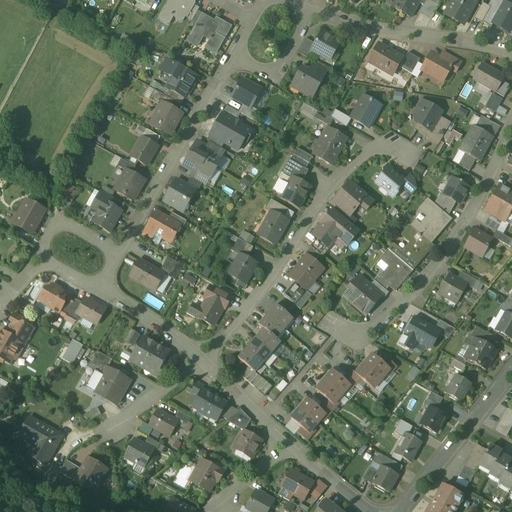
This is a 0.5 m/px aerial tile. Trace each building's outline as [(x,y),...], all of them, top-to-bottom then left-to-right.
[(195,2),(191,0),(169,0),(168,3),(169,6),(168,7),(165,8),(159,19),(160,22),(167,26),(170,25),(174,18),(176,19),(177,21),(180,23),(183,23),(186,18),(187,19),(194,7),(195,5),(195,2)] [(398,0),(393,9),(410,18),(419,4),(420,0),(398,0)] [(439,7),(427,0),(424,7),(420,13),(432,20),(439,7)] [(476,3),(469,0),(453,0),(444,15),(463,26),(476,3)] [(483,3),(474,19),(483,24),(491,8),(483,3)] [(511,28),(511,8),(504,4),(492,24),(509,34),(511,28)] [(194,7),(187,19),(193,22),(198,13),(199,10),(194,7)] [(193,22),(192,23),(197,26),(203,16),(198,13),(193,22)] [(220,26),(203,16),(197,26),(188,42),(197,48),(204,37),(211,41),(206,49),(216,55),(224,40),(215,35),(220,26)] [(231,28),(222,22),(220,26),(215,35),(224,40),(231,28)] [(338,43),(322,33),(315,45),(311,51),(312,52),(320,56),(322,60),(324,59),(330,62),(335,53),(339,46),(338,43)] [(315,45),(306,40),(298,54),(308,59),(312,52),(311,51),(315,45)] [(403,59),(379,45),(369,63),(379,69),(383,68),(383,67),(392,73),(396,72),(403,59)] [(421,60),(409,53),(400,68),(412,75),(421,60)] [(440,59),(431,54),(422,70),(444,83),(446,79),(449,78),(450,75),(450,72),(451,70),(456,73),(461,64),(443,54),(440,59)] [(505,77),(483,64),(473,81),(496,94),(505,77)] [(197,78),(175,65),(175,66),(179,69),(167,89),(168,90),(170,87),(172,89),(171,91),(185,99),(197,78)] [(327,74),(316,67),(312,74),(324,80),(327,74)] [(312,74),(302,68),(291,88),(301,94),(301,93),(313,100),(324,80),(312,74)] [(262,91),(242,80),(232,98),(244,105),(252,109),(252,108),(262,91)] [(167,98),(155,91),(150,100),(159,106),(160,103),(163,104),(171,108),(174,102),(167,98)] [(185,99),(171,91),(167,98),(174,102),(181,106),(185,99)] [(395,92),(394,100),(401,101),(402,93),(395,92)] [(502,101),(492,95),(486,108),(495,113),(502,101)] [(364,97),(352,117),(370,127),(371,127),(369,126),(375,115),(377,116),(382,107),(364,97)] [(171,108),(163,104),(152,123),(159,127),(158,129),(168,135),(175,124),(177,125),(183,115),(171,108)] [(436,109),(428,104),(425,111),(417,106),(413,114),(415,116),(417,124),(420,125),(418,129),(429,135),(431,132),(433,133),(441,118),(443,115),(443,113),(439,111),(438,112),(435,110),(436,109)] [(252,109),(244,105),(239,114),(241,115),(253,121),(258,111),(252,108),(252,109)] [(239,114),(227,107),(223,115),(237,123),(241,115),(239,114)] [(351,120),(335,111),(330,119),(334,121),(347,128),(351,120)] [(330,119),(318,112),(315,119),(330,128),(334,121),(330,119)] [(237,123),(223,115),(211,136),(225,144),(238,152),(244,141),(247,143),(253,132),(237,123)] [(492,123),(482,117),(478,123),(480,125),(478,130),(484,133),(487,128),(489,129),(492,123)] [(441,118),(433,133),(431,132),(429,135),(427,139),(439,146),(451,124),(441,118)] [(475,128),(474,127),(463,147),(465,147),(466,153),(465,154),(476,161),(480,162),(493,138),(486,134),(489,129),(487,128),(484,133),(478,130),(480,125),(478,123),(475,128)] [(347,140),(328,129),(326,133),(324,134),(320,142),(340,153),(347,140)] [(450,145),(454,139),(459,141),(463,136),(453,130),(446,143),(450,145)] [(161,138),(147,131),(143,139),(156,146),(161,138)] [(225,144),(211,136),(208,141),(209,142),(222,150),(225,144)] [(156,146),(143,139),(134,153),(141,157),(138,162),(147,167),(158,147),(156,146)] [(222,150),(209,142),(206,148),(223,157),(226,152),(222,150)] [(340,153),(320,142),(315,150),(316,152),(313,156),(332,166),(340,153)] [(206,148),(198,143),(191,155),(216,169),(223,157),(206,148)] [(313,158),(297,149),(294,156),(309,165),(313,158)] [(476,161),(465,154),(459,166),(470,172),(476,161)] [(216,169),(191,155),(184,167),(193,172),(209,181),(209,182),(216,169)] [(136,168),(122,160),(118,167),(126,172),(127,171),(133,174),(136,168)] [(309,172),(290,161),(283,173),(292,178),(293,178),(302,183),(309,172)] [(394,171),(388,166),(384,171),(384,173),(376,183),(382,188),(381,190),(387,195),(389,194),(394,199),(398,194),(398,191),(401,187),(407,192),(411,188),(409,180),(408,179),(405,181),(400,177),(397,177),(394,174),(394,171)] [(126,172),(115,192),(134,202),(146,182),(133,174),(127,171),(126,172)] [(209,181),(193,172),(190,177),(191,178),(203,185),(206,187),(209,181)] [(203,185),(191,178),(186,187),(193,191),(198,193),(203,185)] [(302,183),(293,178),(292,178),(289,186),(283,196),(281,199),(300,210),(312,188),(302,183)] [(415,179),(409,180),(411,188),(407,192),(412,196),(417,190),(415,179)] [(460,183),(453,179),(444,195),(443,195),(456,203),(460,205),(470,188),(462,184),(462,183),(461,182),(460,183)] [(186,187),(176,181),(164,202),(181,212),(193,191),(186,187)] [(283,183),(281,182),(279,183),(275,190),(276,191),(278,193),(283,196),(289,186),(283,183)] [(375,202),(352,183),(335,203),(338,206),(349,216),(350,215),(359,205),(367,211),(375,202)] [(511,192),(506,189),(500,185),(493,199),(511,209),(511,192)] [(70,187),(69,189),(68,189),(64,198),(72,202),(76,195),(72,193),(74,189),(70,187)] [(115,200),(101,192),(96,202),(103,205),(105,202),(111,206),(115,200)] [(456,203),(443,195),(444,195),(441,193),(438,199),(454,207),(456,203)] [(454,207),(438,199),(435,205),(448,217),(454,207)] [(511,209),(493,199),(485,212),(491,215),(503,222),(505,223),(510,213),(511,213),(511,209)] [(289,210),(271,200),(266,210),(271,213),(272,212),(284,219),(289,210)] [(435,205),(429,200),(420,211),(428,218),(420,226),(416,222),(411,228),(430,243),(434,239),(434,240),(452,220),(448,217),(435,205)] [(46,212),(27,201),(18,217),(15,217),(13,221),(14,224),(14,225),(32,236),(46,212)] [(71,205),(65,202),(61,210),(67,213),(71,205)] [(96,202),(91,211),(88,209),(85,215),(90,218),(88,221),(93,224),(103,205),(96,202)] [(103,205),(93,224),(110,233),(122,212),(111,206),(105,202),(103,205)] [(349,216),(338,206),(334,210),(343,218),(353,226),(357,221),(350,215),(349,216)] [(334,211),(329,217),(336,224),(338,225),(343,218),(334,211)] [(284,219),(272,212),(271,213),(258,236),(276,246),(289,222),(284,219)] [(169,219),(158,213),(148,231),(155,234),(151,240),(159,245),(163,239),(170,243),(180,226),(169,219)] [(187,222),(172,214),(169,219),(180,226),(184,228),(187,222)] [(503,222),(491,215),(488,221),(500,227),(503,222)] [(343,218),(338,225),(336,224),(330,230),(323,224),(313,236),(318,239),(329,248),(333,243),(342,252),(346,246),(347,247),(359,232),(353,226),(343,218)] [(430,243),(411,228),(410,227),(402,236),(411,244),(403,253),(394,246),(389,251),(389,252),(412,271),(434,246),(430,243)] [(492,241),(475,231),(465,248),(482,258),(492,241)] [(329,248),(318,239),(310,248),(311,249),(320,257),(322,259),(330,249),(329,248)] [(353,240),(349,247),(355,251),(360,245),(353,240)] [(254,248),(241,241),(234,252),(240,256),(240,255),(248,259),(254,248)] [(320,257),(311,249),(305,255),(307,256),(308,256),(315,263),(320,257)] [(412,271),(389,252),(382,261),(389,267),(380,279),(388,286),(396,292),(413,272),(412,271)] [(240,256),(229,275),(246,285),(258,265),(248,259),(240,255),(240,256)] [(315,263),(308,256),(307,256),(289,278),(295,283),(306,292),(324,270),(315,263)] [(184,266),(169,257),(160,273),(164,275),(176,281),(184,266)] [(160,273),(140,261),(131,278),(154,291),(164,275),(160,273)] [(477,281),(462,273),(457,280),(467,286),(473,290),(477,281)] [(180,286),(189,290),(195,278),(187,274),(180,286)] [(456,282),(449,277),(439,294),(446,298),(447,296),(458,302),(467,286),(457,280),(456,282)] [(374,290),(359,278),(350,289),(357,296),(351,303),(366,316),(381,298),(384,300),(385,299),(374,290)] [(388,286),(380,279),(376,283),(378,284),(385,290),(388,286)] [(306,292),(295,283),(284,296),(301,311),(312,297),(306,292)] [(313,296),(320,287),(314,284),(308,292),(313,296)] [(385,290),(378,284),(374,290),(385,299),(389,294),(385,290)] [(65,295),(58,290),(57,288),(54,286),(52,286),(49,291),(44,292),(40,300),(51,306),(52,309),(66,317),(74,302),(66,297),(65,295)] [(232,299),(218,292),(212,302),(224,309),(226,310),(232,299)] [(148,293),(144,300),(159,311),(164,303),(148,293)] [(74,302),(66,317),(76,323),(80,315),(78,314),(84,304),(76,300),(74,302)] [(105,311),(86,300),(84,304),(78,314),(80,315),(97,325),(105,311)] [(212,302),(207,300),(197,318),(214,327),(219,317),(223,310),(224,309),(212,302)] [(511,302),(508,300),(507,300),(501,311),(506,314),(511,316),(511,302)] [(294,320),(276,305),(268,315),(285,330),(294,320)] [(511,316),(506,314),(496,332),(511,341),(511,340),(511,316)] [(26,321),(15,315),(11,322),(22,328),(28,331),(30,328),(32,324),(26,320),(26,321)] [(285,330),(268,315),(259,325),(281,344),(282,344),(277,340),(285,330)] [(435,331),(430,328),(430,327),(414,318),(399,345),(411,352),(416,343),(429,350),(438,334),(434,332),(435,331)] [(456,330),(440,321),(435,331),(434,332),(438,334),(448,340),(456,330)] [(281,344),(259,325),(259,326),(263,330),(255,339),(273,354),(281,344)] [(15,340),(1,331),(0,332),(0,362),(3,364),(4,362),(11,365),(14,360),(16,361),(22,350),(20,349),(22,345),(25,346),(34,330),(30,328),(28,331),(22,328),(15,340)] [(490,335),(476,328),(473,334),(486,342),(490,335)] [(139,336),(132,332),(126,342),(133,346),(139,336)] [(157,346),(144,338),(131,361),(144,368),(157,346)] [(273,354),(255,339),(247,349),(263,363),(255,372),(256,373),(273,354)] [(497,352),(476,340),(465,360),(486,372),(497,352)] [(170,353),(157,346),(144,368),(156,376),(157,376),(162,366),(170,353)] [(263,363),(247,349),(238,359),(249,368),(254,372),(256,374),(256,373),(255,372),(263,363)] [(113,361),(97,352),(89,368),(103,376),(107,370),(108,370),(109,369),(113,361)] [(383,364),(373,355),(368,361),(366,359),(363,364),(382,381),(391,371),(383,364)] [(397,368),(387,359),(383,364),(391,371),(393,373),(397,368)] [(465,367),(454,361),(451,367),(462,373),(465,367)] [(382,381),(363,364),(359,368),(361,369),(356,374),(356,375),(361,380),(374,390),(382,381)] [(168,369),(162,366),(157,376),(156,376),(162,380),(168,369)] [(249,368),(242,377),(246,381),(254,372),(249,368)] [(131,382),(109,369),(108,370),(107,370),(103,376),(103,378),(106,380),(102,385),(96,394),(118,406),(131,382)] [(344,380),(333,371),(328,377),(327,375),(323,380),(343,397),(351,387),(344,380)] [(356,374),(352,371),(347,376),(357,384),(361,380),(356,375),(356,374)] [(254,372),(246,381),(251,385),(258,376),(256,374),(254,372)] [(258,376),(251,385),(255,388),(263,380),(258,376)] [(357,384),(347,376),(344,380),(351,387),(353,389),(357,384)] [(471,385),(456,377),(446,395),(461,403),(471,385)] [(263,380),(255,388),(260,392),(267,384),(263,380)] [(283,380),(268,397),(273,402),(288,385),(283,380)] [(343,397),(323,380),(319,384),(321,385),(316,391),(334,406),(343,397)] [(267,384),(260,392),(264,396),(272,388),(267,384)] [(212,396),(202,391),(193,408),(199,411),(200,413),(205,415),(215,397),(213,395),(212,396)] [(443,400),(432,393),(428,401),(440,407),(443,400)] [(415,395),(407,399),(411,407),(419,404),(415,395)] [(218,398),(215,397),(205,415),(210,418),(211,418),(218,421),(227,405),(218,400),(218,399),(218,398)] [(319,409),(308,400),(303,405),(302,404),(298,408),(318,425),(326,416),(326,415),(319,409)] [(323,404),(319,409),(326,415),(326,416),(328,418),(332,413),(323,404)] [(318,425),(298,408),(295,412),(296,414),(291,419),(302,429),(309,435),(310,435),(318,425)] [(98,409),(83,417),(91,422),(102,415),(98,409)] [(445,417),(430,409),(421,426),(436,434),(445,417)] [(252,421),(241,410),(227,422),(245,432),(252,421)] [(179,422),(158,411),(150,426),(170,438),(179,422)] [(192,419),(179,412),(176,418),(183,423),(181,427),(185,430),(192,419)] [(511,419),(505,415),(502,420),(511,425),(511,419)] [(62,437),(31,419),(29,424),(25,425),(23,429),(24,433),(28,436),(32,435),(38,438),(29,455),(34,457),(33,458),(34,459),(35,458),(40,461),(39,462),(44,465),(45,464),(47,465),(62,437)] [(394,432),(400,436),(407,424),(401,420),(394,432)] [(511,427),(511,425),(502,420),(499,426),(510,432),(511,427)] [(510,432),(499,426),(496,431),(507,437),(510,432)] [(309,435),(302,429),(298,433),(308,442),(312,437),(310,435),(309,435)] [(245,432),(235,449),(252,460),(262,442),(245,432)] [(423,444),(405,434),(394,454),(409,463),(414,455),(416,456),(423,444)] [(161,445),(148,438),(144,445),(154,451),(154,452),(156,453),(161,445)] [(144,445),(135,440),(125,458),(136,464),(144,469),(154,452),(154,451),(144,445)] [(487,451),(477,445),(470,457),(481,463),(487,451)] [(502,453),(490,447),(487,451),(481,463),(479,466),(480,466),(482,464),(492,470),(489,475),(490,475),(502,453)] [(502,453),(490,475),(491,473),(502,479),(499,484),(511,462),(501,456),(502,453)] [(394,463),(382,456),(377,465),(382,468),(382,467),(389,471),(394,463)] [(481,463),(470,457),(468,462),(479,468),(480,466),(479,466),(481,463)] [(77,477),(74,482),(88,490),(91,485),(97,489),(108,471),(88,459),(81,471),(77,477)] [(214,467),(202,461),(198,469),(202,471),(194,485),(209,493),(217,479),(220,481),(226,471),(215,465),(214,467)] [(479,468),(468,462),(465,467),(476,473),(479,468)] [(511,462),(499,484),(500,484),(501,482),(511,487),(510,490),(511,490),(511,488),(511,465),(510,465),(511,462)] [(81,471),(67,463),(63,470),(61,474),(71,480),(74,475),(77,477),(81,471)] [(63,470),(53,464),(43,481),(53,488),(61,474),(63,470)] [(144,469),(136,464),(133,469),(134,471),(141,475),(143,475),(146,470),(144,469)] [(389,471),(382,467),(382,468),(378,475),(373,485),(389,494),(399,477),(389,471)] [(476,473),(465,467),(462,472),(473,478),(476,473)] [(378,475),(370,470),(364,480),(373,485),(378,475)] [(314,484),(291,471),(282,489),(304,501),(314,484)] [(473,478),(462,472),(459,478),(470,484),(473,478)] [(502,479),(491,473),(490,475),(488,479),(499,484),(502,479)] [(462,489),(451,483),(448,488),(459,494),(462,489)] [(443,486),(428,511),(455,511),(464,497),(459,494),(448,488),(443,486)] [(268,511),(274,502),(257,492),(247,509),(251,511),(268,511)] [(194,511),(172,500),(165,511),(194,511)] [(339,511),(326,501),(317,511),(339,511)] [(288,502),(285,511),(288,511),(293,511),(296,505),(288,502)]
